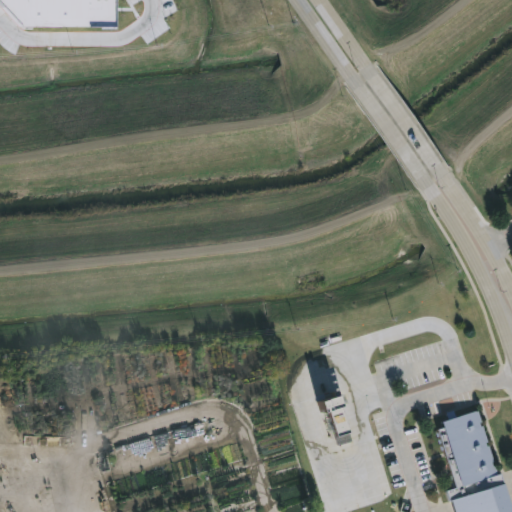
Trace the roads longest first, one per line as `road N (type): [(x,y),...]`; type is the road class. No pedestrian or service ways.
road 1 (tertiary): [(425,187),(487,289),(511,354)]
road 2 (tertiary): [(511,291),(439,174)]
road 3 (tertiary): [(347,77),(425,187)]
road 4 (tertiary): [(439,174),(362,67)]
